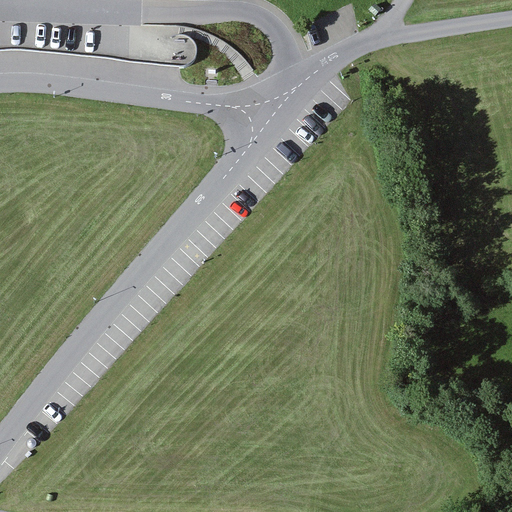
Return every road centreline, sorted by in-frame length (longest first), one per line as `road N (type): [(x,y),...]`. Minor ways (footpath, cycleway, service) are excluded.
road 1 (residential): [(0,446),(201,211),(262,115)]
road 2 (residential): [(511,20),(350,50),(262,115)]
road 3 (residential): [(262,115),(104,86),(0,81)]
